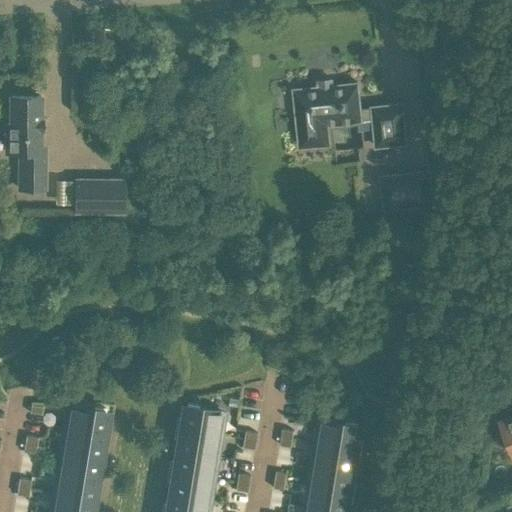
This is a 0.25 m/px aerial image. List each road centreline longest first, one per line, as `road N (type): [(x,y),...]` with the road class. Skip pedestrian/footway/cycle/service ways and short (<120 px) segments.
road 1 (unclassified): [(174,0),(0,9)]
road 2 (unknown): [(382,0),(400,113),(397,146),(386,157)]
